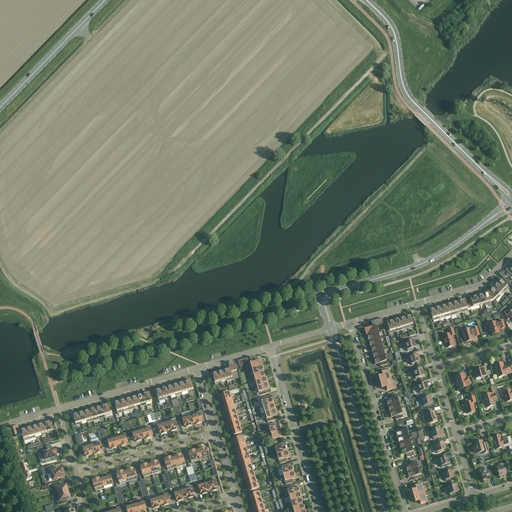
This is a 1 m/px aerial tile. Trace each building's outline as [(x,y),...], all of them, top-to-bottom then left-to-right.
[(500,280),(496,284),(503,291),(504,293),(509,288),(500,280)] [(499,295),(503,291),(496,284),(492,289),(499,295)] [(500,297),(499,295),(492,289),(488,293),(493,301),(494,300),(496,301),(500,297)] [(484,304),(485,306),(491,304),(490,302),(493,301),(488,293),(482,294),(484,304)] [(482,294),(476,296),(479,305),(484,304),(482,294)] [(472,303),(469,304),(470,308),(479,305),(476,296),(470,298),(472,303)] [(470,308),(469,304),(466,305),(464,300),(458,301),(461,311),(462,313),(468,311),(467,309),(470,308)] [(458,301),(453,303),(455,312),(456,314),(462,313),(461,311),(458,301)] [(456,314),(455,312),(453,303),(447,305),(450,314),(450,316),(456,314)] [(447,305),(441,306),(444,316),(444,318),(450,316),(450,314),(447,305)] [(444,316),(441,306),(435,308),(438,317),(439,320),(444,318),(444,316)] [(438,317),(435,308),(429,310),(433,321),(439,320),(438,317)] [(506,311),(503,315),(506,321),(510,319),(510,318),(511,319),(511,310),(511,311),(509,314),(506,311)] [(413,327),(410,316),(404,317),(407,329),(413,327)] [(407,329),(404,317),(398,319),(402,330),(407,329)] [(364,330),(366,336),(378,332),(376,326),(376,325),(380,324),(381,325),(384,324),(382,319),(371,322),(372,326),(373,326),(374,327),(372,328),(372,327),(364,330)] [(402,330),(398,319),(392,321),(396,332),(402,330)] [(392,321),(386,323),(390,334),(396,332),(392,321)] [(498,322),(496,323),(496,322),(488,325),(491,335),(499,333),(498,329),(500,329),(505,328),(502,321),(498,322)] [(462,333),(461,333),(461,334),(461,335),(462,336),(463,336),(465,343),(473,340),(472,337),(475,336),(475,337),(479,335),(477,327),(472,328),(472,329),(470,330),(470,329),(462,332),(462,333)] [(449,334),(443,336),(446,348),(454,346),(451,336),(454,335),(452,329),(448,330),(449,334)] [(368,341),(368,342),(380,338),(378,332),(366,336),(368,336),(368,338),(369,341),(368,341)] [(369,347),(381,344),(380,338),(368,342),(369,341),(370,343),(371,347),(369,347)] [(413,341),(410,342),(409,339),(401,342),(402,345),(403,350),(406,349),(407,350),(407,352),(410,351),(410,349),(415,348),(415,347),(417,347),(416,344),(414,344),(413,341)] [(372,352),(371,353),(383,350),(381,344),(369,347),(370,348),(371,347),(372,349),(371,349),(372,352)] [(373,359),(385,355),(383,350),(371,353),(373,353),(373,355),(374,358),(373,359)] [(411,366),(414,365),(414,363),(416,363),(417,364),(420,363),(419,362),(417,355),(414,356),(414,353),(405,355),(406,359),(407,363),(410,363),(411,364),(411,366)] [(376,364),(374,364),(375,365),(379,363),(380,367),(387,365),(386,361),(385,355),(373,359),(374,359),(375,362),(376,364)] [(250,363),(252,370),(263,366),(263,364),(262,360),(254,362),(252,363),(252,362),(253,362),(252,357),(238,361),(239,367),(243,366),(242,365),(250,363)] [(234,362),(228,364),(229,369),(230,369),(233,380),(239,378),(237,371),(238,370),(237,364),(235,365),(234,362)] [(504,366),(502,363),(494,365),(495,368),(494,369),(494,370),(494,371),(495,372),(496,372),(497,376),(501,375),(502,377),(506,375),(511,373),(511,371),(510,364),(504,366)] [(252,370),(253,375),(265,372),(264,372),(263,369),(262,367),(264,366),(263,366),(252,370)] [(418,377),(424,376),(422,369),(419,370),(418,367),(409,369),(410,373),(412,377),(414,377),(415,378),(416,380),(419,379),(418,377)] [(479,371),(473,373),(475,379),(481,377),(481,378),(487,376),(488,378),(491,377),(489,371),(486,371),(485,368),(478,370),(479,371)] [(230,369),(229,369),(224,370),(227,382),(233,380),(230,369)] [(227,382),(224,370),(218,372),(222,384),(221,381),(226,380),(227,382)] [(378,377),(380,383),(392,379),(391,379),(389,374),(390,374),(389,370),(385,371),(382,372),(381,372),(382,375),(378,377)] [(222,384),(218,372),(212,374),(216,385),(222,384)] [(265,372),(253,375),(255,381),(267,378),(267,377),(266,378),(265,374),(264,374),(264,373),(265,372)] [(457,385),(458,390),(468,387),(467,385),(471,384),(469,378),(465,379),(464,374),(461,375),(460,375),(458,375),(458,376),(455,377),(456,381),(455,382),(456,386),(457,385)] [(255,381),(257,387),(269,383),(268,383),(267,383),(266,380),(265,378),(267,378),(255,381)] [(380,383),(382,389),(386,387),(387,391),(394,388),(393,385),(391,380),(392,379),(380,383)] [(191,380),(185,382),(187,391),(193,389),(191,380)] [(420,394),(423,393),(422,391),(428,390),(429,389),(428,386),(427,387),(426,383),(423,384),(422,381),(413,383),(414,387),(415,387),(416,391),(419,391),(419,392),(420,394)] [(182,393),(187,391),(185,382),(179,384),(182,393)] [(269,383),(257,387),(258,393),(259,393),(260,396),(267,394),(266,390),(270,389),(269,389),(268,386),(267,384),(269,384),(269,383)] [(183,395),(182,393),(179,384),(173,385),(176,394),(176,395),(176,397),(183,395)] [(167,387),(170,396),(176,395),(176,394),(173,385),(167,387)] [(164,398),(165,398),(170,396),(167,387),(162,389),(164,398)] [(504,392),(507,402),(511,400),(511,390),(511,391),(509,387),(503,389),(504,392)] [(165,400),(165,398),(164,398),(162,389),(156,390),(159,402),(165,400)] [(152,402),(149,392),(143,394),(146,403),(152,402)] [(223,401),(232,398),(230,392),(221,395),(223,401)] [(143,394),(138,396),(140,405),(141,407),(147,405),(146,403),(143,394)] [(388,406),(387,406),(399,403),(397,397),(396,394),(389,396),(390,399),(385,400),(385,401),(387,401),(387,404),(388,404),(388,406)] [(498,394),(495,395),(495,394),(491,395),(490,394),(483,396),(486,408),(494,406),(493,402),(497,401),(499,400),(498,394)] [(423,406),(426,406),(432,404),(433,403),(432,400),(431,401),(430,397),(427,398),(426,395),(417,398),(419,401),(420,406),(423,405),(423,406)] [(140,405),(138,396),(132,397),(134,407),(135,407),(140,405)] [(261,402),(263,408),(275,404),(273,404),(272,401),(272,399),(273,399),(273,398),(268,399),(268,396),(260,398),(261,402)] [(469,402),(464,404),(467,414),(475,412),(472,403),(476,402),(474,396),(468,398),(469,402)] [(134,407),(132,397),(126,399),(129,411),(135,409),(135,407),(134,407)] [(223,401),(224,407),(234,404),(232,398),(223,401)] [(129,411),(126,399),(120,401),(124,412),(129,411)] [(124,412),(120,401),(114,403),(118,414),(124,412)] [(388,412),(389,412),(400,409),(399,403),(387,406),(387,407),(388,406),(389,408),(390,411),(388,412)] [(105,415),(111,414),(108,404),(102,406),(105,415)] [(234,404),(224,407),(226,413),(235,410),(234,404)] [(274,407),(273,405),(275,404),(263,408),(260,409),(261,414),(265,413),(276,410),(275,410),(274,407)] [(105,418),(105,415),(102,406),(96,408),(99,419),(105,418)] [(94,421),(99,419),(96,408),(90,410),(94,421)] [(400,409),(389,412),(390,412),(391,415),(392,417),(390,418),(395,417),(396,420),(403,418),(402,415),(400,409)] [(430,413),(429,409),(421,412),(422,416),(427,414),(430,424),(437,422),(434,412),(430,413)] [(88,423),(94,421),(90,410),(85,411),(87,420),(87,421),(88,423)] [(199,412),(191,415),(191,417),(194,424),(194,423),(196,423),(196,424),(202,423),(201,422),(202,421),(202,420),(205,419),(202,410),(199,411),(199,412)] [(226,413),(228,418),(237,416),(235,410),(226,413)] [(276,410),(265,413),(266,419),(267,422),(275,420),(274,417),(278,416),(278,415),(277,416),(276,412),(275,411),(276,410)] [(85,411),(79,413),(81,422),(87,421),(87,420),(85,411)] [(75,424),(81,422),(79,413),(73,415),(75,424)] [(194,424),(191,417),(191,415),(182,417),(185,426),(186,426),(186,427),(192,426),(191,424),(193,423),(193,424),(194,424)] [(229,424),(239,421),(237,416),(228,418),(229,424)] [(176,429),(177,429),(175,419),(166,422),(169,431),(171,430),(171,432),(177,430),(176,429)] [(47,432),(56,430),(55,425),(52,426),(50,421),(44,423),(47,432)] [(229,424),(231,430),(240,427),(239,421),(229,424)] [(157,424),(158,427),(160,434),(161,434),(161,435),(167,433),(166,431),(168,431),(169,431),(166,422),(157,424)] [(44,423),(38,425),(41,434),(47,432),(44,423)] [(269,428),(271,434),(282,431),(282,430),(281,431),(280,427),(279,426),(281,425),(276,426),(275,423),(268,425),(269,428)] [(33,426),(35,436),(41,434),(38,425),(33,426)] [(398,437),(396,438),(408,435),(406,429),(405,425),(398,428),(399,431),(394,432),(395,433),(396,432),(397,436),(397,435),(398,437)] [(35,436),(33,426),(27,428),(30,437),(30,440),(36,438),(35,436)] [(141,429),(144,439),(144,438),(146,437),(146,439),(152,437),(151,436),(152,436),(150,427),(141,429)] [(240,427),(231,430),(233,436),(242,433),(240,427)] [(441,435),(442,435),(442,432),(440,432),(439,429),(436,430),(435,427),(427,429),(428,433),(429,437),(432,436),(433,438),(433,439),(436,439),(436,437),(441,436),(441,435)] [(21,430),(20,430),(20,433),(22,433),(24,441),(30,440),(30,437),(27,428),(21,430)] [(144,439),(141,429),(132,432),(135,441),(136,441),(136,442),(142,440),(141,439),(143,438),(144,439)] [(282,431),(271,434),(272,440),(273,440),(273,443),(281,441),(280,438),(284,437),(284,436),(283,436),(282,433),(281,431),(283,431),(282,431)] [(116,437),(119,446),(119,445),(121,445),(121,446),(127,445),(126,444),(127,443),(125,434),(116,437)] [(398,444),(410,440),(408,435),(396,438),(398,438),(398,440),(399,443),(398,444)] [(501,439),(500,436),(492,438),(495,450),(503,448),(503,446),(508,444),(506,438),(501,439)] [(107,439),(108,441),(110,448),(111,448),(111,449),(117,448),(116,446),(118,445),(119,446),(116,437),(107,439)] [(234,439),(236,445),(245,443),(243,437),(234,439)] [(399,449),(400,450),(411,446),(410,440),(398,444),(399,444),(400,446),(401,449),(399,449)] [(91,444),(94,453),(96,452),(97,454),(102,452),(102,451),(100,441),(91,444)] [(432,447),(433,451),(436,450),(437,452),(437,453),(440,453),(440,451),(445,450),(443,443),(440,444),(439,441),(431,443),(432,447)] [(486,443),(483,444),(482,441),(474,443),(477,453),(482,452),(483,454),(489,452),(491,451),(489,443),(489,444),(487,445),(486,443)] [(236,445),(237,451),(247,448),(245,443),(236,445)] [(94,453),(91,444),(82,446),(85,456),(86,456),(86,457),(92,455),(91,453),(94,453)] [(275,449),(277,455),(289,451),(288,451),(287,451),(286,448),(285,446),(287,446),(287,445),(282,447),(281,444),(274,446),(275,449)] [(46,445),(39,448),(42,457),(44,457),(45,460),(50,459),(51,461),(55,460),(54,458),(57,457),(56,452),(57,452),(56,448),(48,450),(46,445)] [(413,452),(411,446),(400,450),(401,449),(402,453),(403,455),(401,455),(406,454),(407,457),(414,455),(413,452)] [(197,451),(200,461),(209,458),(206,449),(205,449),(205,448),(200,449),(200,451),(198,452),(198,451),(197,451)] [(237,451),(239,457),(248,454),(247,448),(237,451)] [(197,452),(195,452),(195,451),(189,452),(190,454),(189,454),(192,463),(200,461),(197,451),(197,452)] [(289,452),(289,451),(277,455),(279,461),(280,464),(287,462),(286,459),(290,457),(289,457),(288,454),(287,452),(289,452)] [(250,460),(248,454),(239,457),(241,463),(250,460)] [(173,458),(176,468),(185,465),(182,456),(181,456),(181,455),(176,457),(176,458),(174,459),(174,458),(173,458)] [(449,464),(448,457),(445,458),(444,455),(435,457),(436,461),(437,465),(440,465),(441,466),(446,465),(447,466),(450,465),(449,464)] [(168,470),(176,468),(173,458),(174,459),(171,460),(171,458),(165,459),(166,461),(165,461),(168,470)] [(241,463),(242,468),(252,466),(250,460),(241,463)] [(406,472),(406,473),(418,469),(416,463),(415,460),(408,462),(409,465),(405,467),(406,467),(407,470),(408,472),(406,472)] [(149,465),(152,475),(161,472),(158,463),(157,463),(157,462),(152,464),(152,465),(150,466),(150,465),(149,465)] [(505,463),(497,465),(498,468),(497,468),(497,469),(495,469),(496,472),(498,472),(499,477),(500,477),(500,478),(503,477),(502,476),(506,475),(505,472),(508,471),(505,463)] [(292,467),(293,467),(293,466),(288,467),(288,464),(280,466),(281,470),(283,476),(295,472),(293,472),(292,469),(292,467)] [(141,468),(144,477),(152,475),(149,465),(150,466),(147,467),(147,465),(141,467),(142,468),(141,468)] [(57,468),(54,469),(53,466),(41,469),(43,476),(50,474),(53,481),(57,480),(57,479),(65,477),(65,475),(66,475),(65,472),(64,472),(63,471),(62,468),(57,470),(57,468)] [(242,468),(244,474),(253,471),(252,466),(242,468)] [(487,471),(486,468),(481,470),(482,473),(481,473),(479,474),(480,477),(482,476),(483,482),(484,482),(484,483),(487,482),(486,481),(490,480),(489,477),(492,476),(490,470),(487,471)] [(128,480),(127,480),(128,482),(137,479),(134,470),(133,470),(133,469),(128,471),(128,472),(126,473),(126,472),(128,480)] [(420,475),(418,469),(406,473),(408,472),(409,476),(409,478),(408,478),(408,479),(412,477),(413,480),(421,478),(420,475)] [(445,480),(446,482),(449,481),(448,479),(454,478),(452,471),(449,472),(448,469),(439,471),(440,475),(442,475),(443,479),(445,479),(445,480)] [(253,471),(244,474),(246,480),(255,477),(253,471)] [(120,484),(128,482),(127,480),(128,480),(126,472),(125,472),(126,473),(123,474),(123,472),(118,474),(118,475),(117,475),(120,484)] [(295,472),(283,476),(285,482),(286,485),(293,483),(292,479),(296,478),(295,478),(294,475),(293,473),(295,472)] [(104,479),(102,480),(102,479),(104,487),(112,484),(110,477),(110,476),(104,478),(104,479)] [(246,480),(247,486),(257,483),(255,477),(246,480)] [(104,487),(102,479),(101,479),(102,480),(99,481),(99,479),(94,481),(94,482),(93,482),(96,491),(104,489),(104,487)] [(209,491),(211,490),(212,492),(217,490),(217,489),(218,489),(215,479),(206,482),(207,484),(209,491)] [(257,483),(247,486),(249,492),(258,489),(257,483)] [(453,486),(452,483),(443,485),(444,489),(445,489),(446,493),(449,493),(449,494),(450,496),(453,495),(452,493),(458,492),(459,491),(458,488),(457,489),(456,485),(453,486)] [(67,485),(62,487),(62,484),(53,486),(56,495),(68,492),(67,490),(68,489),(67,485)] [(207,492),(209,491),(207,484),(199,487),(201,494),(202,493),(202,495),(207,493),(207,492)] [(416,489),(414,489),(411,490),(413,496),(425,493),(424,493),(423,487),(422,484),(415,486),(416,489)] [(295,488),(294,485),(286,487),(287,490),(289,496),(301,493),(299,493),(298,490),(298,488),(299,487),(295,488)] [(191,486),(183,489),(185,498),(187,497),(188,499),(193,497),(193,496),(194,496),(191,486)] [(185,498),(183,489),(174,491),(177,501),(178,501),(178,502),(183,500),(183,499),(185,498)] [(68,492),(56,495),(59,505),(66,503),(65,500),(71,498),(70,494),(68,494),(68,492)] [(250,495),(252,501),(261,498),(259,492),(250,495)] [(158,496),(159,498),(161,505),(164,504),(164,506),(169,504),(169,503),(170,503),(167,493),(158,496)] [(289,496),(291,502),(302,499),(302,498),(301,499),(300,495),(300,496),(299,494),(301,493),(289,496)] [(425,493),(413,496),(415,502),(419,501),(420,504),(428,502),(427,498),(426,499),(424,493),(425,493)] [(159,498),(157,499),(157,498),(150,500),(153,508),(154,508),(154,509),(159,507),(159,506),(161,505),(161,506),(161,505),(159,498)] [(252,501),(254,507),(263,504),(261,498),(252,501)] [(135,505),(137,511),(140,511),(146,510),(144,502),(140,503),(139,499),(134,501),(135,505)] [(291,502),(292,508),(304,504),(303,505),(302,501),(301,499),(303,499),(302,499),(291,502)] [(137,511),(135,505),(134,501),(129,502),(130,506),(126,507),(127,511),(137,511)]
